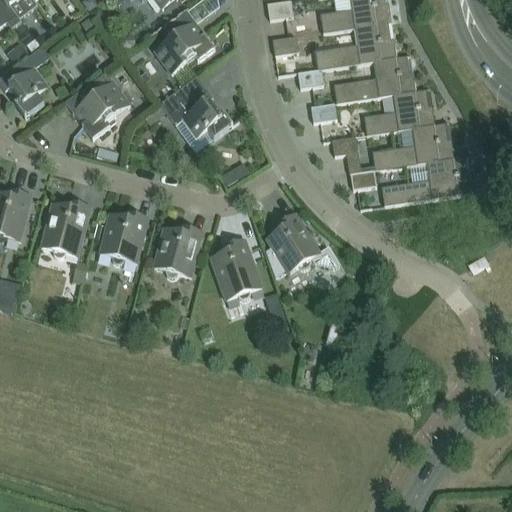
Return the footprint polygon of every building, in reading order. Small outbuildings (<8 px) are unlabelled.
[(22,0),(0,0),(0,1),(0,0),(0,20),(5,27),(15,19),(9,10),(22,0)] [(188,0),(136,0),(140,5),(144,5),(150,0),(161,14),(179,0),(186,0),(187,1),(188,0)] [(391,28),(386,0),(348,0),(351,14),(319,19),(322,38),(354,33),(391,28)] [(292,21),(290,5),(266,9),(269,25),(292,21)] [(171,42),(157,53),(164,62),(160,65),(170,79),(193,62),(197,66),(214,53),(186,16),(164,32),(171,42)] [(396,62),(391,28),(354,33),(356,50),(314,56),(317,75),(321,75),(373,67),(396,63),(396,62)] [(295,41),(273,45),(272,45),(274,61),(298,57),(295,41)] [(49,62),(41,52),(0,82),(0,90),(4,96),(8,93),(18,106),(14,109),(24,123),(43,109),(37,100),(48,91),(35,73),(49,62)] [(415,97),(415,96),(410,60),(396,62),(396,63),(373,67),(375,84),(333,90),(336,109),(393,101),(415,97)] [(321,75),(317,75),(297,78),(299,93),(323,90),(321,75)] [(64,107),(76,123),(78,122),(83,128),(81,129),(92,144),(109,131),(106,127),(129,110),(105,77),(64,107)] [(159,109),(175,131),(181,126),(195,144),(188,149),(195,157),(213,144),(232,130),(221,116),(217,119),(208,106),(212,103),(196,81),(159,109)] [(429,94),(415,96),(415,97),(393,101),(394,117),(363,122),(366,141),(411,134),(434,131),(434,129),(429,94)] [(334,108),(314,111),(310,112),(312,128),(336,124),(334,108)] [(454,164),(453,163),(448,127),(434,129),(434,131),(411,134),(414,151),(371,157),(374,176),(426,168),(454,164)] [(355,142),(331,145),(334,161),(345,159),(349,179),(350,179),(360,177),(355,142)] [(467,161),(453,163),(454,164),(426,168),(428,185),(381,192),(383,211),(472,198),(467,161)] [(373,175),(360,177),(350,179),(352,195),(376,191),(373,175)] [(0,247),(1,247),(2,247),(3,247),(4,246),(5,246),(5,245),(6,245),(6,244),(7,243),(7,242),(19,246),(31,201),(18,198),(8,195),(6,201),(0,199),(0,247)] [(51,208),(40,252),(52,255),(52,258),(53,260),(55,262),(57,263),(59,263),(62,262),(64,260),(65,258),(77,262),(90,212),(67,206),(66,212),(51,208)] [(109,219),(99,258),(111,261),(111,264),(112,266),(114,268),(116,269),(119,269),(121,268),(123,267),(124,264),(136,267),(147,223),(125,217),(123,223),(109,219)] [(271,252),(265,256),(275,283),(286,276),(287,278),(297,271),(299,273),(301,274),(304,274),(306,273),(308,272),(309,269),(309,267),(308,265),(311,263),(314,269),(332,273),(338,269),(328,253),(319,258),(295,219),(275,231),(278,236),(266,244),(271,252)] [(163,233),(153,272),(165,275),(165,278),(166,280),(167,282),(170,283),(172,283),(175,282),(177,280),(178,278),(190,282),(201,237),(179,231),(177,237),(163,233)] [(224,258),(210,263),(225,305),(237,301),(238,303),(240,305),(243,305),(245,305),(247,304),(249,301),(250,299),(249,297),(261,292),(244,244),(222,252),(224,258)] [(77,268),(73,281),(82,283),(85,271),(77,268)]
